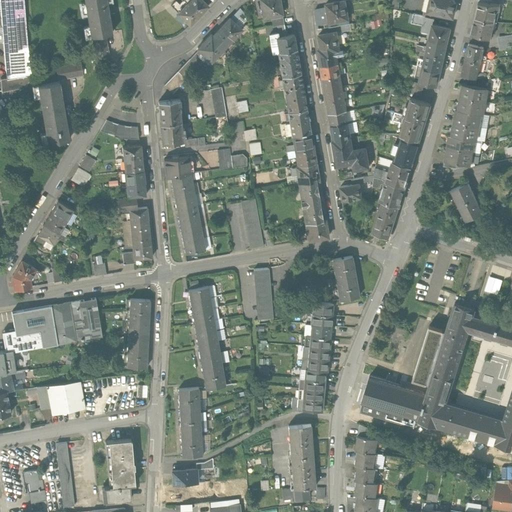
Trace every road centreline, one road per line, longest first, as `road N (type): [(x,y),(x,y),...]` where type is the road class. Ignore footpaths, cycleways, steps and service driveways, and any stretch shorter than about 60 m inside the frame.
road 1 (residential): [(148,72),(113,84),(5,268),(3,300)]
road 2 (residential): [(392,260),(339,418),(338,511)]
road 3 (residential): [(300,0),(334,222),(344,242)]
road 4 (residential): [(469,0),(405,228)]
road 5 (residential): [(148,72),(162,272)]
road 6 (residential): [(344,242),(162,272)]
road 7 (residential): [(162,272),(3,300)]
road 8 (residential): [(156,413),(0,442)]
road 9 (residential): [(162,272),(156,413)]
